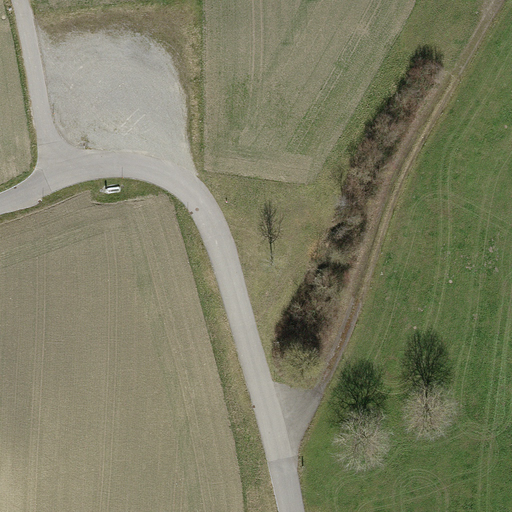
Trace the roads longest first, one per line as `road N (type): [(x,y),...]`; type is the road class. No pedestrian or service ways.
road 1 (track): [(294,511),(209,203),(157,162),(58,169),(26,0)]
road 2 (track): [(502,0),(415,138),(329,378),(273,427)]
